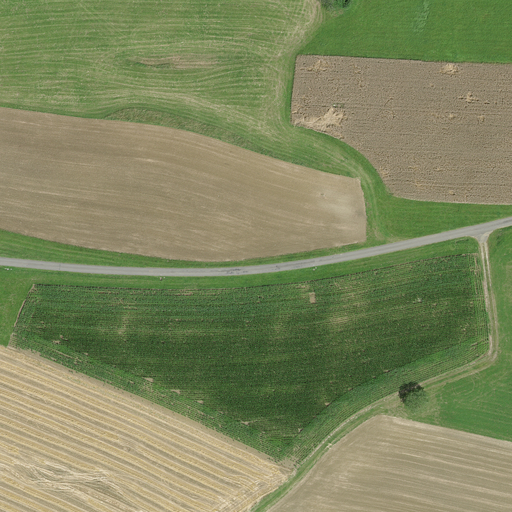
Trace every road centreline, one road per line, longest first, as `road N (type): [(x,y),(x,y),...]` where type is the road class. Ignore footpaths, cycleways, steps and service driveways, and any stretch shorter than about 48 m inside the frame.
road 1 (unclassified): [(511,221),(293,265),(141,272),(0,263)]
road 2 (track): [(255,511),(364,415),(495,356),(478,229)]
